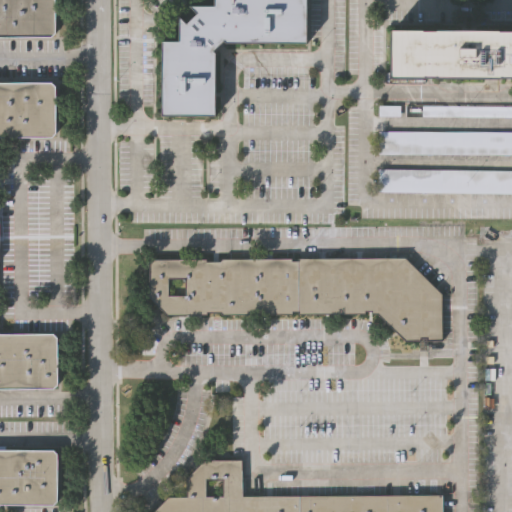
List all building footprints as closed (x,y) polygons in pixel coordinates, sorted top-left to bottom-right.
[(0,0),(54,0),(54,32),(50,36),(0,36),(0,0)] [(216,54),(215,116),(163,116),(163,42),(179,42),(179,17),(187,25),(197,14),(190,6),(215,6),(215,0),(306,0),(306,44),(226,43),(223,41),(213,51),(216,54)] [(511,32),(511,81),(388,81),(388,32),(511,32)] [(0,81),(49,81),(54,86),(54,132),(50,136),(0,136),(0,333),(51,333),(55,337),(56,384),(52,388),(0,388),(0,81)] [(511,107),(511,117),(379,117),(379,107),(511,107)] [(379,131),(511,131),(511,153),(379,153),(379,131)] [(377,169),(511,169),(511,192),(377,192),(377,169)] [(404,256),(440,293),(440,340),(426,340),(426,337),(419,337),(419,339),(404,339),(377,312),(371,312),(371,310),(363,310),(363,312),(298,313),(298,310),(291,310),(291,313),(223,313),(219,311),(206,311),(206,314),(166,314),(148,295),(147,258),(205,258),(205,261),(219,261),(222,258),(290,257),(290,260),(297,260),(297,257),(404,256)] [(222,394),(222,451),(420,451),(420,424),(443,424),(443,367),(403,367),(403,394),(222,394)] [(0,511),(0,447),(55,448),(59,452),(59,499),(54,503),(1,502),(0,503),(0,511)] [(242,459),(242,496),(442,495),(442,511),(153,511),(168,497),(187,497),(187,479),(205,459),(242,459)]
